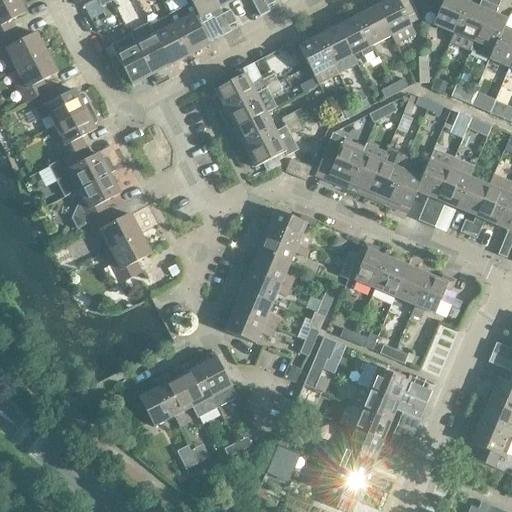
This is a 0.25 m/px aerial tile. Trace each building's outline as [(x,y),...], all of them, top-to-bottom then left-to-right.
[(0,40),(16,32),(11,21),(26,13),(19,0),(2,0),(0,1),(0,40)] [(112,2),(110,0),(96,0),(101,8),(112,2)] [(218,9),(213,0),(187,0),(201,25),(213,18),(214,20),(221,16),(218,9)] [(213,0),(218,9),(235,0),(213,0)] [(391,0),(375,8),(390,38),(395,47),(413,37),(394,0),(391,0)] [(455,36),(468,6),(453,0),(445,0),(434,27),(455,36)] [(468,6),(455,36),(475,44),(493,0),(481,0),(477,10),(468,6)] [(494,53),(503,31),(507,23),(494,17),(500,0),(493,0),(475,44),(494,53)] [(356,19),(371,48),(390,38),(375,8),(356,19)] [(173,26),(189,58),(208,47),(192,16),(182,21),(178,12),(168,17),(173,26)] [(221,16),(227,28),(236,23),(230,12),(221,16)] [(360,54),(362,58),(372,53),(369,49),(371,48),(356,19),(337,28),(352,58),(360,54)] [(154,36),(170,67),(189,58),(173,26),(154,36)] [(352,58),(337,28),(318,38),(333,68),(352,58)] [(511,34),(503,31),(494,53),(490,62),(510,70),(511,65),(511,34)] [(10,59),(16,70),(47,54),(36,34),(22,42),(16,32),(0,40),(0,54),(4,62),(10,59)] [(151,77),(135,46),(130,36),(110,47),(131,87),(151,77)] [(170,67),(154,36),(135,46),(151,77),(170,67)] [(338,76),(333,68),(318,38),(298,48),(318,86),(338,76)] [(26,103),(32,100),(48,92),(42,82),(57,74),(47,54),(16,70),(23,82),(16,85),(26,103)] [(418,72),(428,71),(428,59),(418,59),(418,72)] [(429,84),(428,71),(418,72),(419,85),(429,84)] [(214,93),(224,112),(225,113),(278,85),(274,77),(263,82),(263,81),(250,87),(245,77),(214,93)] [(436,81),(433,89),(444,93),(447,85),(436,81)] [(392,88),(396,96),(407,91),(403,83),(392,88)] [(231,126),(235,132),(265,116),(266,116),(277,110),(271,99),(282,93),(278,85),(225,113),(224,112),(219,115),(226,129),(231,126)] [(50,116),(56,126),(91,108),(83,95),(80,94),(77,96),(75,91),(60,99),(54,88),(48,92),(32,100),(43,120),(50,116)] [(396,96),(392,88),(381,93),(385,102),(396,96)] [(489,111),(492,101),(471,95),(468,106),(489,111)] [(427,113),(431,105),(419,100),(415,108),(427,113)] [(354,108),(358,116),(369,110),(365,102),(354,108)] [(380,111),(384,120),(397,113),(391,105),(380,111)] [(431,105),(427,113),(438,118),(443,110),(431,105)] [(64,161),(79,153),(87,149),(81,138),(96,131),(93,126),(96,124),(97,121),(91,108),(56,126),(61,138),(54,141),(64,161)] [(358,116),(354,108),(343,113),(346,122),(358,116)] [(265,116),(235,132),(245,152),(304,119),(300,110),(281,120),(285,128),(274,133),(266,116),(265,116)] [(384,120),(380,111),(368,117),(373,126),(384,120)] [(306,118),(304,119),(245,152),(254,170),(285,154),(286,157),(298,151),(290,136),(309,125),(306,118)] [(340,149),(329,144),(314,178),(334,186),(347,191),(349,186),(364,150),(343,141),(340,149)] [(367,200),(386,155),(366,146),(364,150),(349,186),(347,191),(360,197),(367,200)] [(428,197),(418,220),(417,222),(425,225),(426,223),(454,159),(434,151),(430,162),(423,178),(417,193),(428,197)] [(80,191),(110,175),(115,172),(109,160),(106,159),(102,160),(100,155),(85,163),(79,153),(64,161),(49,169),(65,199),(80,191)] [(382,164),(367,200),(387,208),(407,160),(396,155),(391,167),(382,164)] [(454,159),(426,223),(425,225),(434,229),(435,227),(443,208),(444,206),(444,205),(455,209),(468,178),(470,179),(474,168),(473,167),(454,159)] [(407,160),(387,208),(406,216),(417,193),(423,178),(413,174),(417,164),(407,160)] [(289,161),(284,175),(304,183),(310,170),(289,161)] [(85,202),(79,206),(71,220),(77,230),(88,224),(88,225),(111,213),(105,203),(120,195),(110,175),(80,191),(85,202)] [(473,225),(468,237),(476,240),(484,221),(495,226),(511,185),(511,183),(493,176),(489,187),(489,188),(476,218),(475,217),(472,225),(473,225)] [(468,178),(455,209),(475,217),(476,218),(489,188),(489,187),(470,179),(468,178)] [(511,185),(495,226),(506,231),(508,231),(498,254),(497,256),(506,259),(506,258),(511,242),(511,185)] [(105,240),(110,251),(141,235),(131,215),(116,223),(111,213),(88,225),(98,244),(105,240)] [(268,234),(307,250),(311,239),(303,236),(307,226),(277,213),(268,234)] [(473,225),(472,225),(464,221),(459,233),(468,237),(473,225)] [(260,253),(290,266),(295,255),(306,260),(309,252),(307,251),(307,250),(268,234),(260,253)] [(151,255),(141,235),(110,251),(116,263),(110,266),(120,285),(142,273),(137,263),(151,255)] [(376,292),(388,262),(371,254),(373,249),(364,245),(357,264),(362,266),(355,283),(376,292)] [(294,280),(286,276),(290,266),(260,253),(252,273),(290,289),(294,280)] [(343,266),(352,270),(358,257),(348,253),(343,266)] [(395,300),(408,270),(388,262),(376,292),(395,300)] [(338,277),(347,281),(352,270),(343,266),(338,277)] [(408,270),(395,300),(413,308),(409,319),(411,319),(428,278),(408,270)] [(286,299),(290,289),(252,273),(243,293),(273,306),(278,296),(286,299)] [(428,278),(411,319),(416,322),(417,319),(420,320),(424,312),(436,317),(446,292),(451,295),(456,284),(443,279),(441,284),(428,278)] [(320,303),(329,306),(334,295),(325,291),(320,303)] [(234,314),(274,331),(279,320),(269,316),(273,306),(243,293),(234,314)] [(315,315),(324,319),(329,306),(320,303),(315,315)] [(261,335),(270,339),(274,331),(234,314),(226,333),(256,346),(261,335)] [(303,343),(313,347),(318,334),(309,331),(303,343)] [(353,344),(356,336),(344,331),(341,339),(353,344)] [(356,336),(353,344),(365,349),(368,341),(356,336)] [(311,366),(322,370),(326,360),(329,361),(336,344),(322,339),(311,366)] [(299,354),(308,358),(313,347),(303,343),(299,354)] [(393,361),(396,353),(384,348),(381,356),(393,361)] [(511,354),(500,349),(497,357),(511,363),(511,354)] [(396,353),(393,361),(405,367),(408,358),(396,353)] [(511,387),(511,363),(497,357),(494,364),(511,371),(511,373),(507,384),(507,385),(511,387)] [(237,399),(232,388),(217,359),(197,369),(217,409),(237,399)] [(357,385),(362,387),(423,413),(427,404),(405,394),(409,383),(378,370),(378,371),(365,365),(357,385)] [(322,370),(311,366),(303,386),(314,390),(322,370)] [(178,379),(193,408),(198,419),(217,409),(197,369),(178,379)] [(332,370),(327,380),(350,391),(355,381),(332,370)] [(193,408),(178,379),(158,389),(173,418),(179,429),(189,424),(183,413),(193,408)] [(511,412),(511,387),(507,385),(507,384),(499,380),(495,389),(490,387),(484,400),(489,403),(511,412)] [(423,413),(362,387),(354,407),(361,410),(361,411),(391,423),(396,412),(402,414),(397,426),(415,433),(419,422),(423,413)] [(173,418),(158,389),(138,399),(153,428),(173,418)] [(480,423),(511,436),(511,412),(489,403),(480,423)] [(361,411),(352,430),(383,443),(391,423),(361,411)] [(504,459),(511,441),(511,436),(480,423),(471,445),(475,447),(469,459),(494,469),(499,457),(504,459)] [(375,464),(380,453),(385,455),(385,454),(397,459),(400,451),(388,446),(383,443),(352,430),(343,426),(334,446),(375,464)] [(415,433),(397,426),(388,446),(400,451),(404,443),(410,446),(415,433)] [(248,439),(236,445),(240,454),(251,448),(248,439)] [(240,454),(236,445),(224,451),(228,459),(240,454)] [(370,475),(375,464),(334,446),(326,466),(383,491),(387,482),(370,475)] [(290,454),(277,448),(270,463),(269,467),(267,471),(266,475),(279,481),(290,454)] [(197,465),(201,473),(213,468),(209,459),(197,465)] [(190,479),(201,473),(197,465),(186,470),(190,479)] [(383,491),(326,466),(317,487),(326,490),(321,504),(340,511),(352,511),(356,503),(358,504),(366,484),(371,486),(368,494),(380,499),(383,491)]
